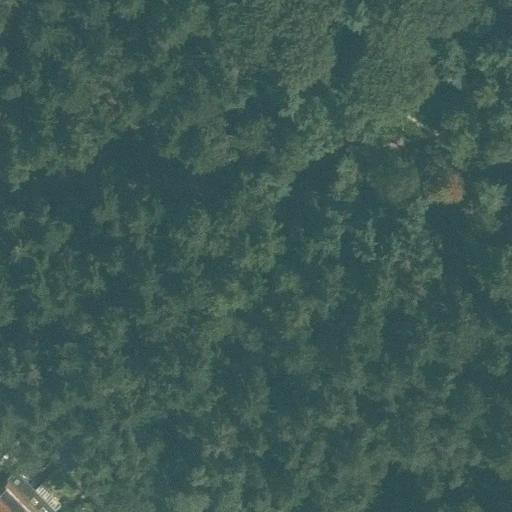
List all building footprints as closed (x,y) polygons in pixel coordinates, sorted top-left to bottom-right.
[(57,463),(77,442),(72,437),(51,458),(57,463)] [(64,471),(85,450),(77,442),(57,463),(64,471)] [(8,511),(34,486),(15,467),(7,475),(6,475),(0,481),(0,511),(8,511)] [(47,511),(54,506),(34,486),(8,511),(47,511)] [(230,499),(226,507),(235,511),(239,503),(230,499)]
